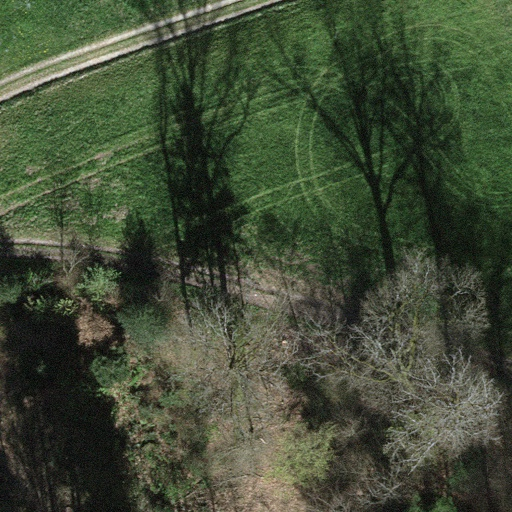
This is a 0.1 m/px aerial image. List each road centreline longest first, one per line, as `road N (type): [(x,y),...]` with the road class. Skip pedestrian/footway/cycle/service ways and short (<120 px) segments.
road 1 (track): [(0,247),(167,264),(511,367)]
road 2 (track): [(249,0),(0,87)]
